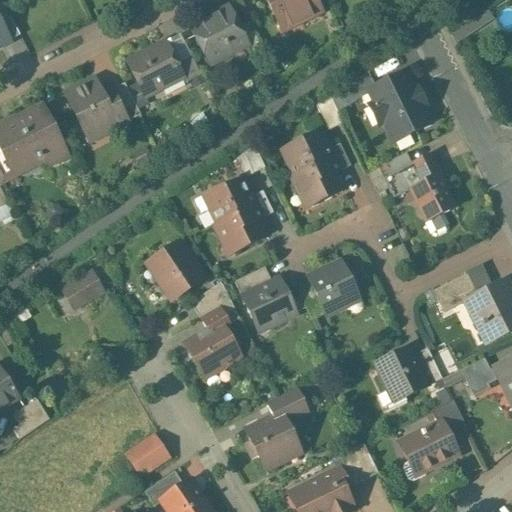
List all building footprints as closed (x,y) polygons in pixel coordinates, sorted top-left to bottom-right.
[(265,0),(277,24),(291,17),(296,19),(298,23),(320,12),(313,0),(265,0)] [(0,5),(0,24),(8,41),(19,35),(3,4),(0,5)] [(227,8),(189,28),(208,65),(245,46),(246,45),(238,28),(227,8)] [(249,22),(238,28),(246,45),(245,46),(253,61),(265,55),(249,22)] [(0,24),(0,46),(6,44),(6,45),(10,43),(8,41),(0,24)] [(154,53),(150,52),(144,55),(144,57),(129,64),(128,63),(126,63),(142,94),(146,92),(149,93),(157,89),(158,86),(179,75),(180,75),(175,64),(164,44),(162,45),(163,47),(159,49),(158,51),(154,53)] [(190,56),(175,64),(180,75),(179,75),(183,84),(199,75),(190,56)] [(367,72),(337,91),(347,106),(368,92),(368,91),(374,88),(367,72)] [(374,88),(368,91),(368,92),(374,104),(368,106),(369,108),(367,113),(372,122),(377,124),(378,125),(383,122),(392,142),(428,124),(403,74),(374,88)] [(93,80),(64,95),(85,136),(101,128),(106,130),(107,132),(126,122),(110,91),(108,92),(101,96),(93,80)] [(123,83),(108,91),(108,92),(110,91),(126,122),(139,116),(123,83)] [(16,120),(1,120),(0,120),(0,175),(36,157),(37,159),(39,161),(41,163),(45,164),(48,165),(51,165),(54,164),(57,163),(67,158),(41,107),(16,120)] [(318,133),(287,148),(292,158),(286,161),(293,177),(290,178),(291,179),(332,159),(328,149),(327,148),(325,148),(318,133)] [(349,166),(339,144),(328,149),(332,159),(339,171),(349,166)] [(255,148),(236,156),(244,176),(263,168),(255,148)] [(405,153),(377,167),(382,179),(400,170),(399,170),(410,165),(410,164),(405,153)] [(410,164),(410,165),(419,184),(409,189),(410,190),(426,222),(452,209),(443,192),(447,190),(429,155),(410,164)] [(332,159),(291,179),(299,196),(305,193),(311,206),(343,190),(335,173),(339,171),(332,159)] [(410,165),(399,170),(400,170),(382,179),(392,199),(410,190),(409,189),(419,184),(410,165)] [(231,184),(230,181),(216,188),(218,191),(210,195),(215,206),(208,209),(209,209),(216,224),(213,225),(213,226),(255,206),(251,196),(250,195),(248,195),(241,180),(231,184)] [(261,191),(251,196),(255,206),(261,218),(272,213),(261,191)] [(209,193),(194,201),(200,214),(209,209),(208,209),(215,206),(210,195),(209,193)] [(255,206),(213,226),(222,243),(228,240),(233,253),(266,237),(258,220),(261,218),(255,206)] [(177,243),(151,261),(157,271),(155,272),(173,299),(202,280),(177,243)] [(339,262),(320,271),(318,276),(308,282),(324,314),(325,316),(344,307),(342,302),(358,294),(350,278),(347,279),(339,262)] [(263,268),(233,282),(240,298),(270,283),(263,268)] [(81,318),(110,301),(92,270),(63,287),(81,318)] [(465,275),(432,291),(443,313),(464,302),(476,296),(465,275)] [(308,282),(295,288),(311,320),(324,314),(308,282)] [(511,297),(504,282),(476,296),(464,302),(485,344),(511,329),(511,297)] [(219,283),(188,304),(198,318),(227,299),(222,287),(219,283)] [(270,283),(240,298),(253,326),(264,320),(268,327),(294,314),(287,301),(284,300),(283,300),(275,283),(271,285),(270,283)] [(227,299),(198,318),(207,334),(220,326),(221,329),(237,319),(227,299)] [(207,334),(199,338),(196,337),(183,345),(201,376),(216,367),(224,369),(225,365),(238,357),(221,329),(220,326),(207,334)] [(426,349),(411,356),(426,387),(441,379),(426,349)] [(409,352),(391,360),(390,358),(374,365),(387,392),(391,390),(401,393),(403,398),(426,387),(411,356),(409,352)] [(511,358),(493,368),(511,407),(511,358)] [(483,359),(459,370),(469,391),(493,379),(483,359)] [(0,371),(0,409),(17,398),(0,371)] [(296,390),(265,405),(271,418),(280,414),(284,424),(307,412),(296,390)] [(36,400),(11,416),(18,425),(11,430),(18,440),(48,420),(36,400)] [(451,401),(429,411),(436,424),(439,422),(445,433),(462,424),(451,401)] [(271,418),(258,424),(260,428),(246,435),(249,442),(244,444),(251,459),(257,456),(264,471),(285,460),(283,455),(297,449),(284,424),(280,414),(271,418)] [(436,424),(397,443),(407,464),(415,460),(422,473),(456,456),(448,439),(445,440),(442,434),(445,433),(439,422),(436,424)] [(159,438),(127,459),(143,482),(174,462),(159,438)] [(362,445),(338,456),(352,486),(376,474),(362,445)] [(338,470),(287,494),(295,511),(350,511),(353,511),(344,493),(348,491),(338,470)] [(173,473),(143,493),(153,507),(159,503),(159,501),(182,486),(173,473)] [(182,486),(159,501),(159,503),(165,511),(210,511),(189,481),(182,486)]
